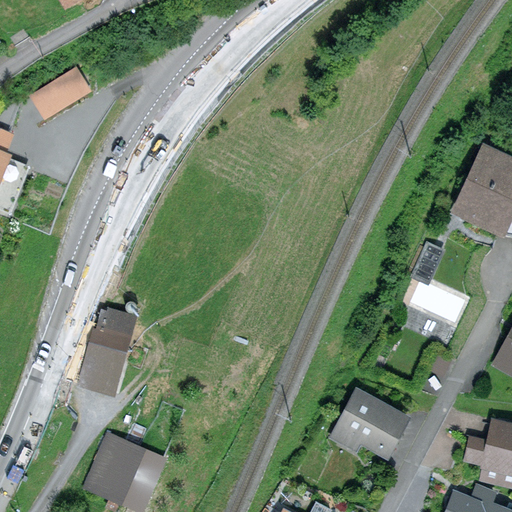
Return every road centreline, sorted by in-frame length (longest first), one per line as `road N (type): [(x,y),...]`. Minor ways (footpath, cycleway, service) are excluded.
road 1 (primary): [(0,480),(131,176),(189,90),(278,0)]
road 2 (residential): [(388,511),(501,302),(509,246)]
road 3 (residential): [(128,0),(0,71)]
